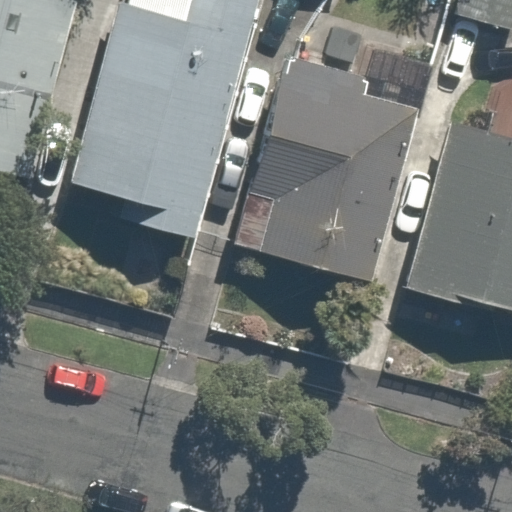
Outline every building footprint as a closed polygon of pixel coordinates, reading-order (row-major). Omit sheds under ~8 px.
[(0,0),(0,179),(43,192),(97,3),(86,0),(0,0)] [(63,213),(221,258),(276,65),(294,0),(123,0),(121,10),(67,198),(63,213)] [(511,0),(442,0),(406,127),(442,137),(480,148),(511,35),(511,0)] [(400,282),(442,137),(406,127),(375,118),(382,95),(276,65),(221,258),(393,307),(397,294),(400,282)] [(511,326),(511,157),(480,148),(442,137),(400,282),(397,294),(511,326)]
